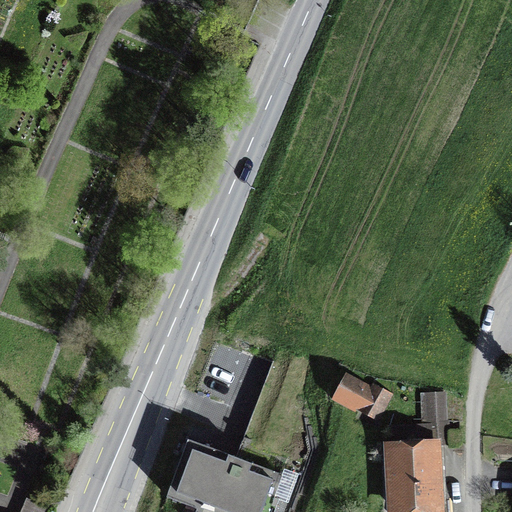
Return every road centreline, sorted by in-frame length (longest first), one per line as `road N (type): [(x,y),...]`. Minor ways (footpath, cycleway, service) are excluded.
road 1 (primary): [(100,511),(313,0)]
road 2 (residential): [(473,511),(479,377),(511,280)]
